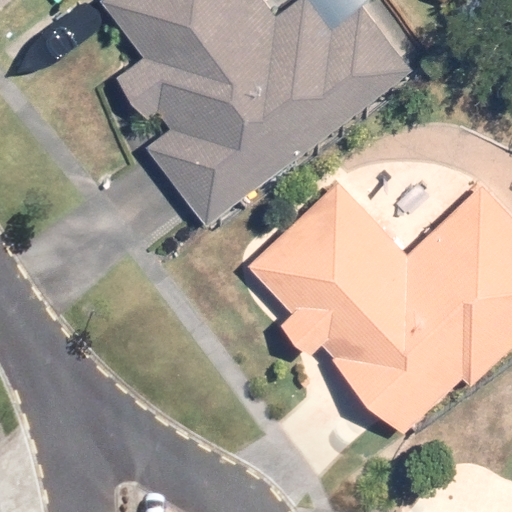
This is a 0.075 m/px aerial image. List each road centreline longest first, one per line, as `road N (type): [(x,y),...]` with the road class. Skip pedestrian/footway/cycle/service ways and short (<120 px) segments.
road 1 (residential): [(48,378),(232,511)]
road 2 (residential): [(68,502),(48,378)]
